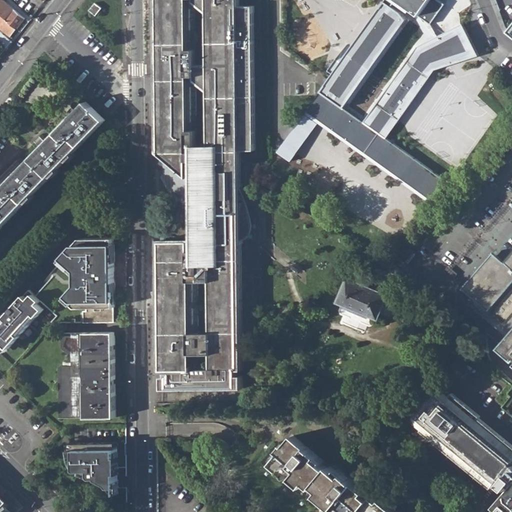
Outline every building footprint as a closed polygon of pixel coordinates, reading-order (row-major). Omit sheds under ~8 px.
[(23,19),(1,0),(0,0),(0,16),(15,29),(23,19)] [(161,151),(161,153),(191,178),(191,161),(197,161),(197,197),(196,197),(196,224),(198,224),(198,250),(192,251),(192,241),(162,241),(162,242),(162,332),(162,370),(167,370),(167,376),(162,376),(163,389),(179,389),(243,389),(243,376),(238,376),(238,371),(243,370),(242,242),(247,240),(251,237),(254,232),(254,228),(251,209),(247,197),(242,188),(242,152),(256,152),(255,7),(240,7),(240,0),(160,0),(160,8),(160,79),(160,97),(161,151)] [(413,9),(400,0),(385,0),(307,110),(434,200),(448,180),(388,138),(367,122),(344,106),(413,9)] [(400,0),(413,9),(433,23),(445,3),(442,0),(400,0)] [(94,4),(89,11),(96,16),(101,9),(94,4)] [(0,29),(9,37),(16,30),(15,29),(0,16),(0,29)] [(421,43),(367,122),(388,138),(436,67),(479,56),(465,22),(421,43)] [(0,43),(6,50),(11,43),(0,33),(0,43)] [(431,86),(419,103),(426,108),(416,124),(447,145),(459,128),(438,114),(449,98),(431,86)] [(0,191),(0,229),(105,120),(87,102),(0,191)] [(79,271),(79,287),(70,296),(78,303),(75,306),(79,309),(88,309),(88,312),(85,312),(85,324),(115,322),(114,307),(116,307),(115,239),(81,239),(64,257),(79,271)] [(404,270),(408,273),(422,256),(412,248),(398,265),(404,270)] [(494,251),(464,287),(475,296),(506,261),(494,251)] [(511,253),(506,261),(475,296),(470,303),(510,338),(511,338),(511,337),(511,253)] [(390,269),(402,276),(404,270),(398,265),(393,263),(390,269)] [(348,308),(371,317),(373,314),(381,317),(391,294),(351,279),(342,301),(350,304),(348,308)] [(30,291),(0,324),(0,348),(3,344),(9,350),(45,310),(38,305),(41,301),(30,291)] [(59,366),(59,417),(115,416),(115,332),(61,332),(61,348),(71,357),(71,365),(59,366)] [(511,339),(511,338),(510,338),(503,345),(502,347),(511,355),(511,339)] [(511,511),(511,446),(450,396),(447,399),(440,394),(417,421),(425,427),(423,429),(494,487),(501,478),(504,480),(499,485),(505,490),(510,485),(511,487),(495,506),(499,510),(497,511),(511,511)] [(403,511),(401,511),(400,511),(395,511),(397,511),(383,499),(381,501),(374,496),(372,499),(365,493),(367,490),(340,468),(337,471),(331,465),(328,468),(322,463),(324,460),(292,435),(284,445),(283,444),(277,451),(281,453),(272,464),(290,478),(293,474),(295,475),(293,478),(303,486),(307,483),(313,488),(315,485),(332,499),(329,502),(341,511),(403,511)] [(118,442),(71,442),(72,456),(72,460),(74,464),(78,469),(91,469),(91,473),(92,474),(92,475),(93,476),(95,477),(99,477),(99,478),(109,483),(117,493),(119,493),(118,442)] [(0,497),(0,511),(4,511),(10,507),(0,497)]
